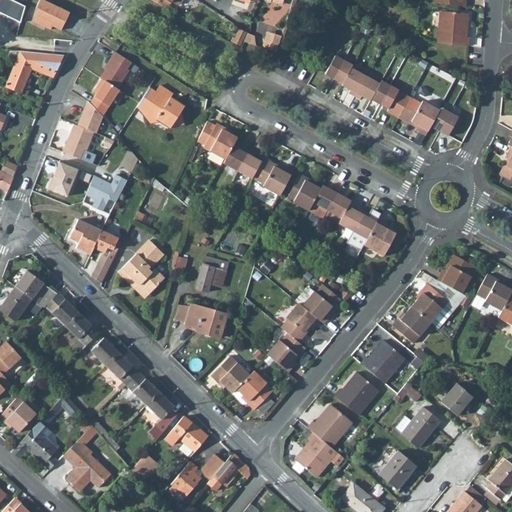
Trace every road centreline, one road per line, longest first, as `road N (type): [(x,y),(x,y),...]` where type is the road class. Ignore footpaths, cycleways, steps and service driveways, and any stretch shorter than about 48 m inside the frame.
road 1 (residential): [(431,176),(261,79),(239,84),(245,102),(420,199)]
road 2 (residential): [(248,449),(9,220)]
road 3 (residential): [(248,449),(408,262),(433,219)]
road 4 (tertiary): [(114,0),(65,75),(9,220)]
road 5 (residential): [(456,175),(487,116),(493,41)]
